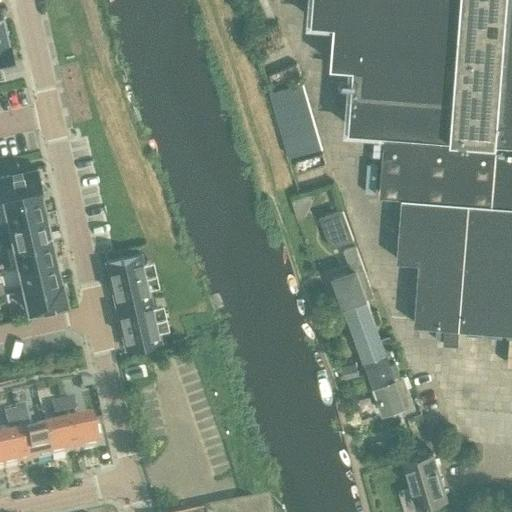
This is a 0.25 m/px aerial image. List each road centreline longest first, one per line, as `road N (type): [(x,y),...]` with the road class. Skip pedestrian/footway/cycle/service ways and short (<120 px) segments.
road 1 (residential): [(97,314),(52,114)]
road 2 (residential): [(133,484),(97,314)]
road 3 (residential): [(14,511),(133,484)]
